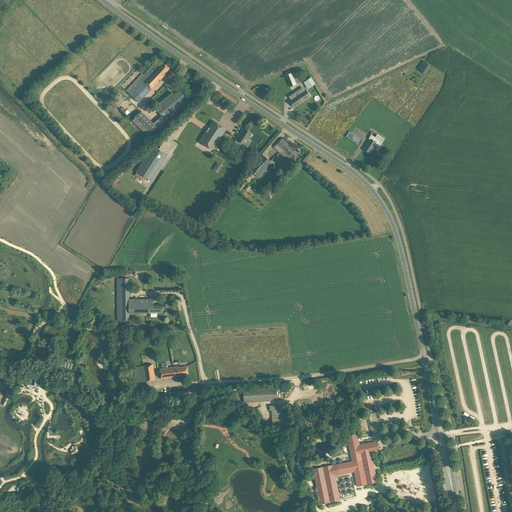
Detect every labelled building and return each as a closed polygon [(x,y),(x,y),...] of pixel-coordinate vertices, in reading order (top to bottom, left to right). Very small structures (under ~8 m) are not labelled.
[(418,69),(426,74),(431,66),(424,61),(418,69)] [(128,93),(139,103),(165,75),(164,74),(170,68),(164,63),(159,68),(155,64),(128,93)] [(286,75),(290,87),(296,84),(292,73),(286,75)] [(155,108),(167,122),(191,101),(181,89),(182,88),(176,83),(173,86),(178,92),(173,95),(172,94),(155,108)] [(290,101),(294,107),(310,96),(306,90),(301,93),(298,90),(294,93),(297,96),(290,101)] [(131,121),(148,138),(157,129),(140,112),(131,121)] [(214,121),(200,142),(212,150),(226,129),(214,121)] [(252,133),(244,128),(236,139),(237,139),(235,142),(246,149),(251,141),(248,139),(252,133)] [(349,132),(346,137),(352,140),(355,135),(349,132)] [(370,139),(364,149),(369,153),(373,147),(377,149),(376,149),(377,149),(378,149),(380,151),(382,147),(380,145),(383,141),(384,140),(384,139),(377,134),(375,138),(371,135),(369,138),(370,139)] [(288,154),(293,159),(299,154),(282,138),(274,147),(285,157),(288,154)] [(136,172),(150,181),(167,155),(153,146),(136,172)] [(262,154),(249,170),(256,176),(259,173),(261,176),(272,163),(262,154)] [(213,169),(218,173),(222,166),(217,163),(213,169)] [(129,278),(117,278),(117,320),(129,320),(129,313),(129,299),(129,278)] [(129,299),(129,313),(151,313),(157,313),(163,313),(163,304),(162,304),(159,304),(153,304),(153,302),(154,299),(129,299)] [(59,360),(58,365),(72,369),(74,364),(62,361),(59,360)] [(133,367),(136,383),(155,380),(153,364),(137,366),(133,367)] [(179,366),(174,367),(174,372),(175,371),(176,377),(179,376),(179,375),(188,374),(187,366),(179,367),(179,366)] [(174,372),(174,367),(159,369),(160,371),(161,379),(176,377),(175,371),(174,372)] [(277,386),(243,388),(244,401),(277,400),(277,386)] [(272,409),(273,427),(274,427),(276,426),(287,426),(287,417),(279,418),(278,405),(272,405),(272,407),(272,409)] [(352,461),(312,469),(316,487),(320,504),(325,503),(340,500),(336,477),(335,476),(354,472),(354,473),(357,486),(362,485),(365,485),(378,482),(376,475),(374,465),(373,461),(372,453),(376,452),(375,446),(374,441),(359,444),(357,433),(347,435),(351,458),(352,461)] [(137,496),(134,495),(131,500),(138,504),(141,499),(143,496),(141,495),(138,494),(137,496)] [(43,503),(35,505),(36,511),(37,511),(45,511),(43,503)]
